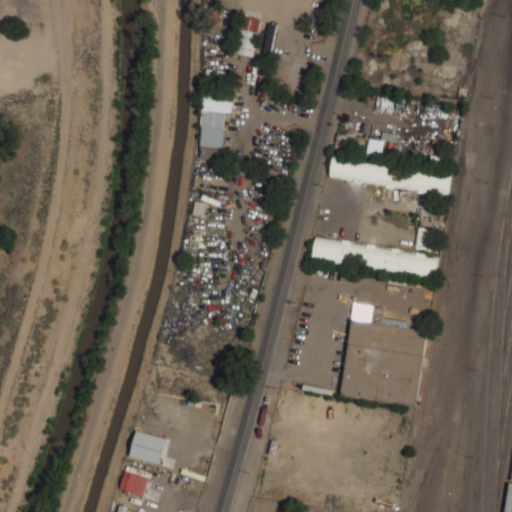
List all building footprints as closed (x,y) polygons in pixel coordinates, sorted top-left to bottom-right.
[(259,18),(239,16),(236,54),(256,56),(259,18)] [(277,24),(270,22),(262,55),(270,57),(277,24)] [(232,73),(208,68),(207,74),(230,79),(232,73)] [(224,112),(232,113),(232,96),(202,95),(200,159),(222,159),(224,112)] [(450,193),(453,172),(332,160),(330,181),(450,193)] [(433,228),(418,227),(416,249),(430,250),(433,228)] [(437,275),(439,252),(315,240),(312,263),(437,275)] [(341,396),(416,406),(426,329),(408,327),(409,321),(383,318),(385,308),(373,306),(372,321),(351,319),(341,396)] [(167,438),(137,430),(130,456),(159,464),(167,438)] [(120,490),(144,495),(149,476),(124,470),(120,490)]
